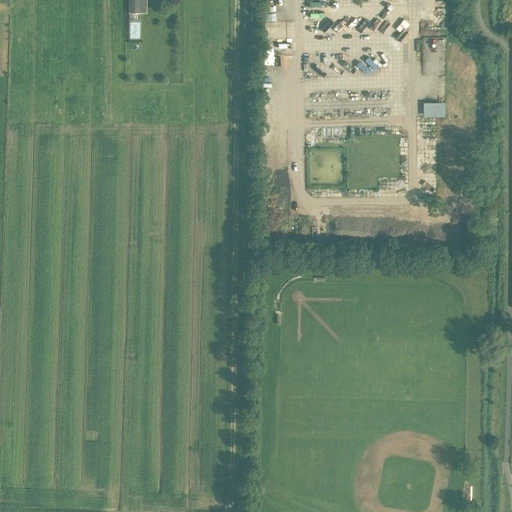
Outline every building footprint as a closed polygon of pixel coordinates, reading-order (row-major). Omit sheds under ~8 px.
[(127,0),(128,13),(141,13),(140,0),(127,0)] [(446,116),(446,101),(424,102),(424,116),(446,116)] [(359,123),(355,123),(355,129),(359,129),(359,135),(367,135),(367,119),(359,119),(359,123)] [(374,119),(367,119),(367,135),(374,135),(374,129),(379,129),(379,123),(374,123),(374,119)] [(359,162),(355,162),(355,168),(359,168),(359,172),(367,172),(367,155),(359,155),(359,162)] [(374,155),(367,155),(367,172),(374,172),(374,168),(379,168),(379,162),(374,162),(374,155)]
